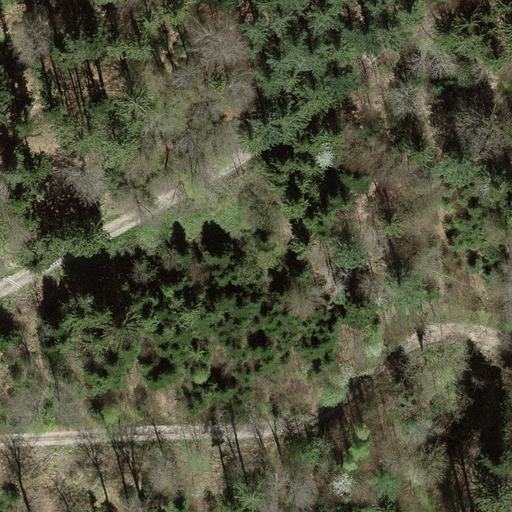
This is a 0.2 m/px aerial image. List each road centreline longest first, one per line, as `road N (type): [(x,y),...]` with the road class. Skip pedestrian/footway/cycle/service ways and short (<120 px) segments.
road 1 (track): [(511,344),(457,325),(428,331),(341,403),(247,435),(0,439)]
road 2 (track): [(456,0),(234,169),(0,297)]
